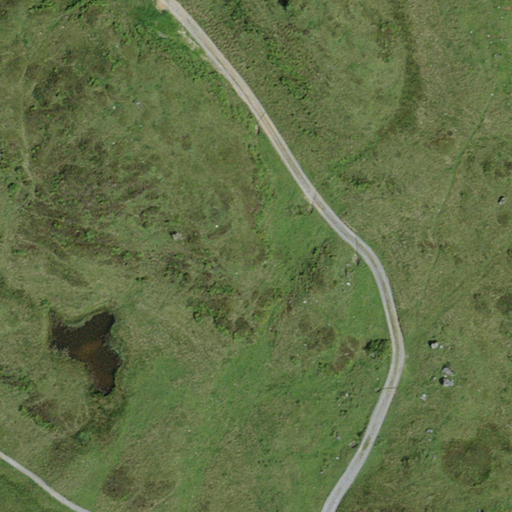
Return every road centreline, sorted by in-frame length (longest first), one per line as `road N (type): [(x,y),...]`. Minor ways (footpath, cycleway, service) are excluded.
road 1 (track): [(160,0),(382,268),(402,366)]
road 2 (track): [(402,366),(330,511)]
